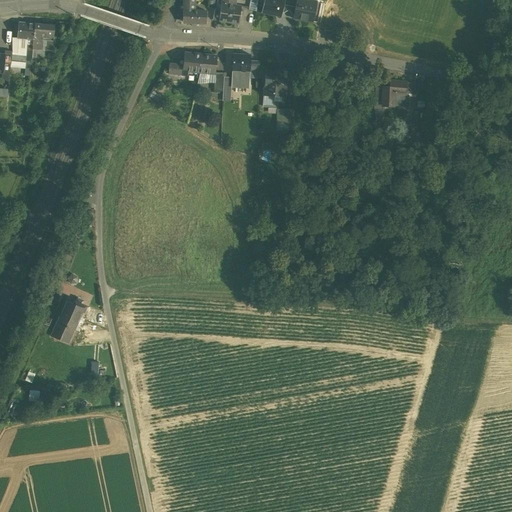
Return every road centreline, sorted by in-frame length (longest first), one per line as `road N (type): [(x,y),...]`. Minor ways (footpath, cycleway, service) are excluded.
road 1 (unclassified): [(511,78),(163,34),(53,3),(0,8)]
road 2 (track): [(511,317),(417,320),(395,308),(104,290)]
road 3 (track): [(149,511),(104,290),(97,184)]
road 4 (track): [(0,218),(74,20)]
road 5 (track): [(97,184),(163,34)]
